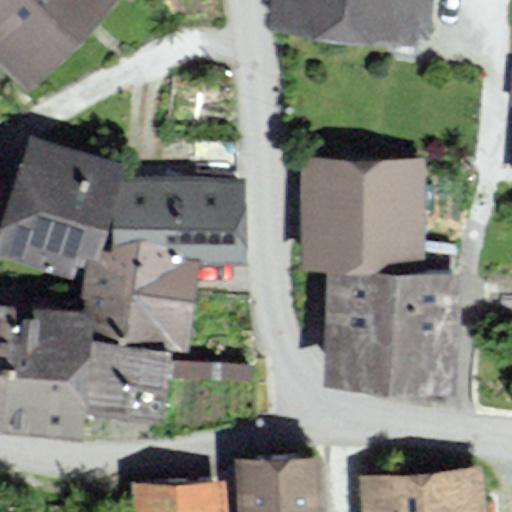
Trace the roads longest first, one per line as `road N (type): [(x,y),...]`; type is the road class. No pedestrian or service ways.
road 1 (residential): [(328,406),(292,370),(282,338),(246,0)]
road 2 (residential): [(328,406),(291,427),(197,448),(42,452),(0,441)]
road 3 (residential): [(511,436),(328,406)]
